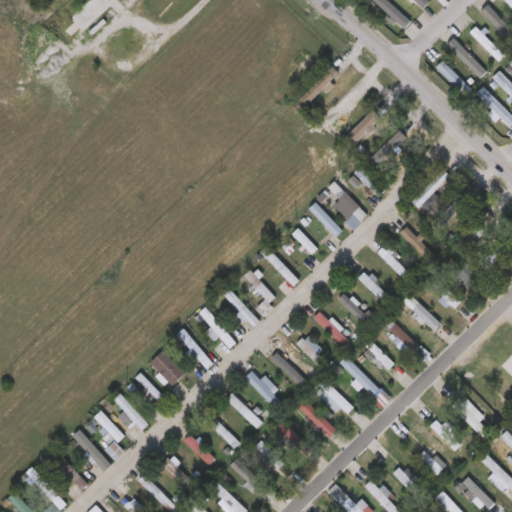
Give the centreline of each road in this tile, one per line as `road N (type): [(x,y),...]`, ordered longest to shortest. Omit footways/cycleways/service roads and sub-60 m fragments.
road 1 (residential): [(462,135),(75,511)]
road 2 (residential): [(511,296),(290,511)]
road 3 (tertiary): [(320,0),(511,185)]
